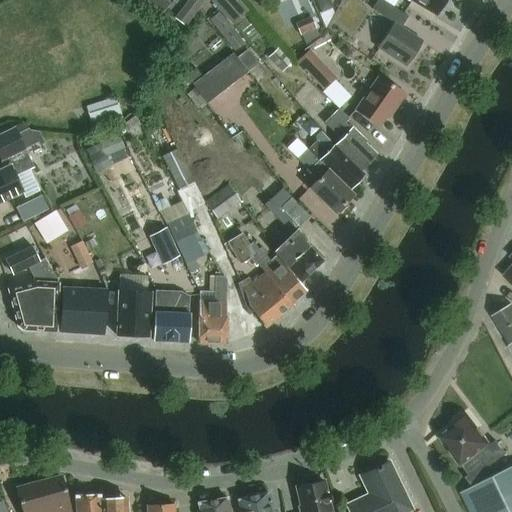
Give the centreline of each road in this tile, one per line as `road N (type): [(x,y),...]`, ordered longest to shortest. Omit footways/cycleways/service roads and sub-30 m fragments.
road 1 (residential): [(0,352),(217,370),(298,343),(320,319),(509,0)]
road 2 (residential): [(511,201),(458,341),(408,419),(376,443),(249,479),(174,485),(0,456)]
